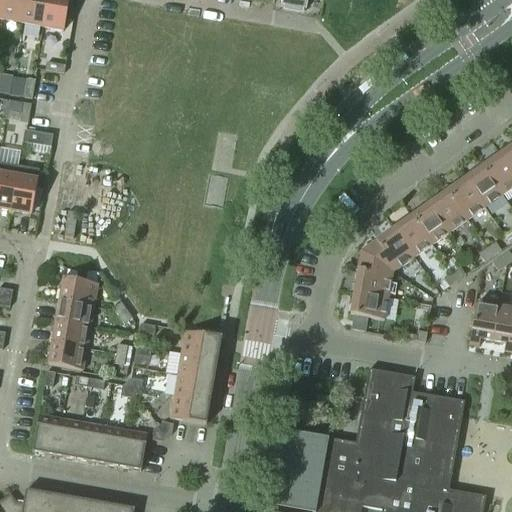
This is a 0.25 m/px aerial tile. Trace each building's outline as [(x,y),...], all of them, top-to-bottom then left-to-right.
[(22,26),(26,0),(5,0),(2,22),(22,26)] [(42,29),(47,0),(26,0),(22,26),(42,29)] [(63,33),(68,0),(47,0),(42,29),(63,33)] [(307,0),(281,0),(281,2),(281,7),(306,11),(307,0)] [(63,76),(65,68),(46,65),(45,73),(63,76)] [(31,101),(35,83),(27,81),(24,100),(31,101)] [(27,126),(30,107),(23,106),(19,124),(27,126)] [(50,149),(52,137),(24,132),(22,144),(50,149)] [(511,148),(500,157),(511,174),(511,148)] [(511,191),(511,174),(500,157),(482,170),(502,198),(511,191)] [(0,211),(9,213),(17,168),(0,165),(0,211)] [(30,217),(38,174),(18,170),(18,168),(17,168),(9,213),(30,217)] [(502,198),(482,170),(464,182),(484,210),(502,198)] [(484,210),(464,182),(447,195),(467,223),(484,210)] [(467,223),(447,195),(429,207),(449,235),(467,223)] [(449,235),(429,207),(411,219),(431,248),(449,235)] [(431,248),(411,219),(393,232),(413,260),(431,248)] [(413,260),(393,232),(360,255),(392,275),(413,260)] [(495,245),(486,251),(492,259),(500,253),(495,245)] [(492,259),(486,251),(478,257),(484,265),(492,259)] [(511,263),(511,260),(508,254),(499,260),(505,268),(511,263)] [(388,299),(392,275),(360,255),(353,293),(388,299)] [(505,268),(499,260),(491,265),(497,274),(505,268)] [(465,278),(459,270),(451,276),(457,284),(465,278)] [(457,284),(451,276),(443,281),(448,290),(457,284)] [(92,309),(96,287),(62,281),(58,303),(92,309)] [(0,299),(11,301),(12,293),(0,290),(0,299)] [(383,323),(388,299),(353,293),(349,317),(354,318),(366,320),(383,323)] [(0,308),(9,310),(11,301),(0,299),(0,308)] [(89,330),(92,309),(58,303),(55,324),(89,330)] [(126,313),(120,305),(112,311),(118,319),(126,313)] [(492,344),(498,310),(476,306),(468,347),(478,349),(479,341),(492,344)] [(511,355),(511,353),(511,312),(498,310),(492,344),(504,346),(503,354),(511,355)] [(132,321),(126,313),(118,319),(123,327),(132,321)] [(354,318),(351,332),(363,334),(366,320),(354,318)] [(85,351),(89,330),(55,324),(51,345),(85,351)] [(153,338),(155,329),(140,326),(139,335),(153,338)] [(217,363),(221,341),(184,334),(180,356),(217,363)] [(424,345),(426,335),(416,334),(415,343),(424,345)] [(82,373),(85,351),(51,345),(47,367),(82,373)] [(125,358),(127,349),(117,347),(115,357),(125,358)] [(149,360),(151,351),(136,349),(135,357),(149,360)] [(213,384),(217,363),(180,356),(177,377),(213,384)] [(123,368),(125,361),(125,358),(115,357),(114,366),(123,368)] [(448,493),(464,404),(412,395),(414,380),(368,372),(357,433),(354,446),(282,433),(269,509),(286,511),(360,511),(361,509),(378,511),(482,511),(485,500),(448,493)] [(52,390),(55,375),(46,374),(43,388),(52,390)] [(209,405),(213,384),(177,377),(173,399),(209,405)] [(88,390),(89,381),(75,379),(74,387),(88,390)] [(102,393),(104,384),(89,381),(88,390),(102,393)] [(140,393),(142,383),(132,381),(126,385),(135,397),(140,393)] [(135,397),(126,385),(122,388),(120,399),(130,400),(135,397)] [(205,428),(209,405),(173,399),(169,421),(205,428)] [(54,458),(60,422),(38,418),(32,454),(54,458)] [(75,462),(81,426),(60,422),(54,458),(75,462)] [(171,437),(173,427),(162,425),(157,428),(166,441),(171,437)] [(96,466),(103,429),(81,426),(75,462),(96,466)] [(166,441),(157,428),(152,432),(150,442),(161,444),(166,441)] [(117,470),(124,433),(103,429),(96,466),(117,470)] [(140,473),(146,442),(147,437),(124,433),(117,470),(140,473)] [(44,511),(48,497),(25,493),(23,506),(16,505),(10,497),(0,503),(0,511),(44,511)] [(66,511),(69,500),(48,497),(44,511),(66,511)] [(88,511),(90,504),(69,500),(66,511),(88,511)]
